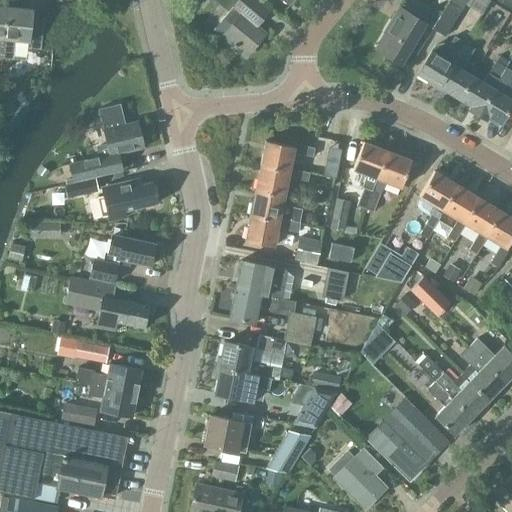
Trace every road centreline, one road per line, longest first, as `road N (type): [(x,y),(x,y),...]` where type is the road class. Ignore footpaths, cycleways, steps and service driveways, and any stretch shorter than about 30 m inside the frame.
road 1 (residential): [(151,511),(196,238),(173,115)]
road 2 (residential): [(511,175),(397,111),(302,97)]
road 3 (residential): [(173,115),(302,97)]
road 4 (residential): [(426,511),(511,426)]
